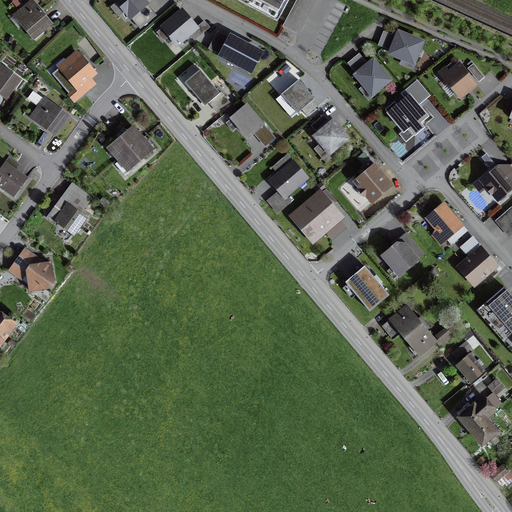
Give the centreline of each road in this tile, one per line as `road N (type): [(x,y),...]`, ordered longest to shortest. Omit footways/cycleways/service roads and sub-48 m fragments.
road 1 (tertiary): [(497,511),(307,283)]
road 2 (tertiary): [(307,283),(132,75)]
road 3 (residential): [(195,0),(295,56),(400,171)]
road 4 (residential): [(307,283),(416,190)]
road 5 (residential): [(55,168),(132,75)]
